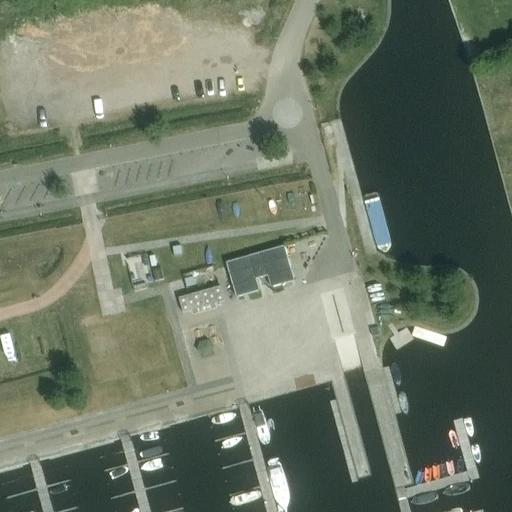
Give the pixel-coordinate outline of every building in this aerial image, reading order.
[(287,247),(229,263),(239,298),(259,292),(256,280),(269,276),(272,288),(273,288),(296,281),(287,247)] [(161,269),(154,271),(156,282),(164,280),(161,269)] [(193,278),(185,280),(187,288),(196,286),(193,278)] [(221,286),(180,298),(184,313),(226,301),(221,286)] [(89,324),(103,381),(170,364),(155,307),(89,324)]
